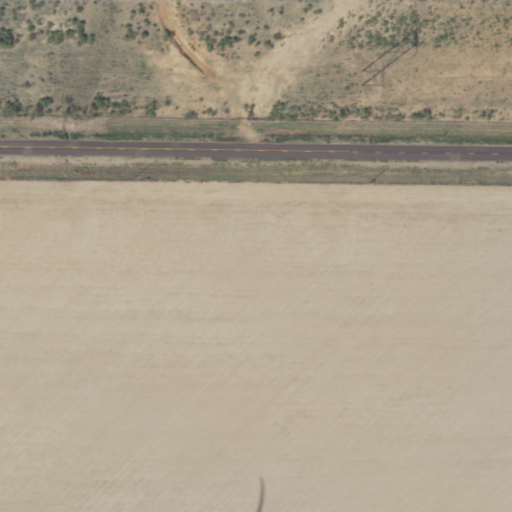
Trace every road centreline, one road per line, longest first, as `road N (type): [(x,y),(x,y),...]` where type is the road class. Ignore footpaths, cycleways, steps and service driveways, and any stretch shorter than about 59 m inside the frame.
road 1 (tertiary): [(0,148),(511,155)]
road 2 (track): [(150,151),(134,46),(136,0)]
